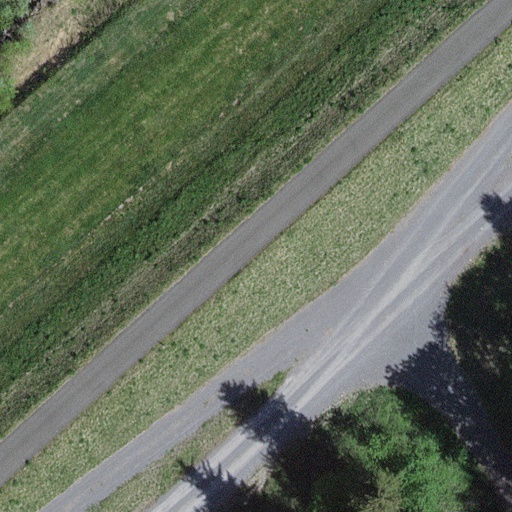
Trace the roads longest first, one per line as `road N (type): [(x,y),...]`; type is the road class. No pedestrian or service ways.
road 1 (track): [(511,11),(0,472)]
road 2 (track): [(181,511),(511,215)]
road 3 (track): [(398,283),(239,382),(70,511)]
road 4 (track): [(398,283),(511,479)]
road 5 (track): [(511,128),(447,204),(398,283)]
